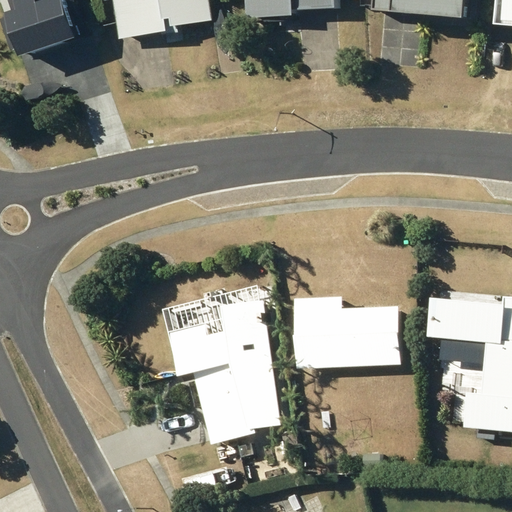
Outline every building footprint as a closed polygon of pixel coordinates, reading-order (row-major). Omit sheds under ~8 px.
[(4,15),(20,61),(82,40),(76,21),(95,15),(90,0),(10,0),(14,11),(4,15)] [(123,0),(130,40),(178,32),(178,35),(191,33),(190,26),(222,20),(218,0),(123,0)] [(246,0),(247,21),(295,19),(294,12),(338,11),(337,0),(246,0)] [(449,13),(450,0),(373,0),(373,4),(449,13)] [(339,275),(285,278),(288,351),(397,347),(394,287),(340,290),(339,275)] [(205,375),(223,446),(269,435),(268,429),(293,423),(274,298),(235,308),(240,330),(217,336),(215,325),(181,334),(192,378),(205,375)] [(478,428),(511,431),(511,305),(446,299),(443,338),(500,343),(495,394),(481,393),(478,428)] [(326,489),(339,489),(339,476),(326,476),(326,489)]
